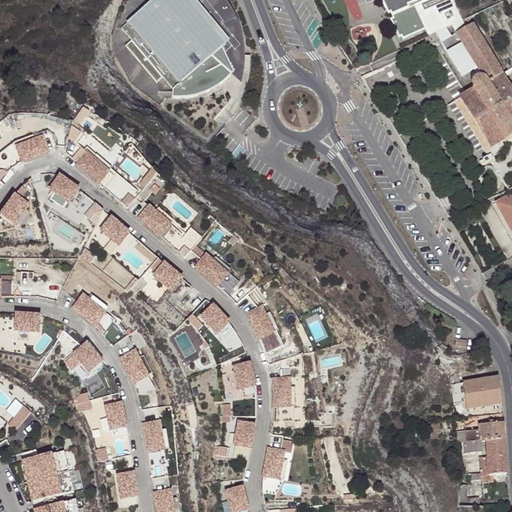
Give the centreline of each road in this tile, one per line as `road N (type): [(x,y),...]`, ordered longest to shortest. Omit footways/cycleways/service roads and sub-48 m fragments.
road 1 (residential): [(256,511),(260,374),(240,325),(68,171),(31,169),(0,199)]
road 2 (residential): [(147,511),(112,357),(67,319),(0,305)]
road 3 (secondary): [(304,138),(331,155),(404,273),(486,333)]
road 4 (secondary): [(486,333),(415,269),(330,117)]
